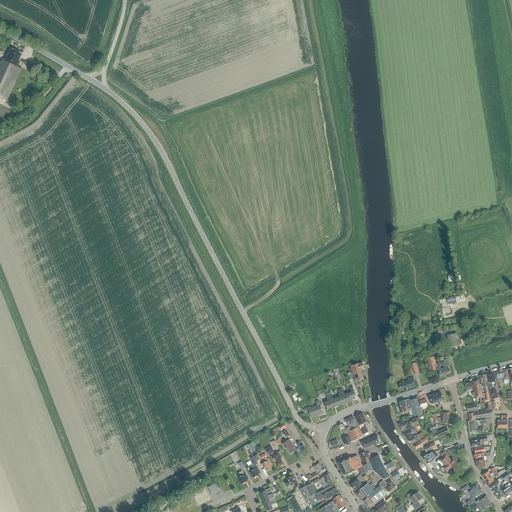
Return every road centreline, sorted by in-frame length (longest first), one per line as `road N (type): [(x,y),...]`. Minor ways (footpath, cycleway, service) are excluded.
road 1 (tertiary): [(324,433),(296,416),(160,150),(105,89)]
road 2 (tertiary): [(324,433),(347,412),(450,380)]
